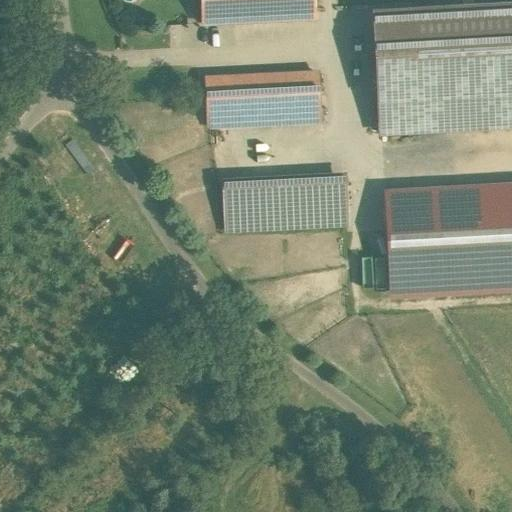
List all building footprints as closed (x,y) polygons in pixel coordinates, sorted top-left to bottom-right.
[(200,0),(202,24),(315,18),(313,0),(200,0)] [(511,11),(380,16),(384,140),(511,136),(511,11)] [(317,74),(208,80),(210,129),(319,123),(317,74)] [(345,177),(222,183),(224,233),(348,227),(345,177)] [(511,290),(511,184),(384,191),(391,299),(511,290)]
